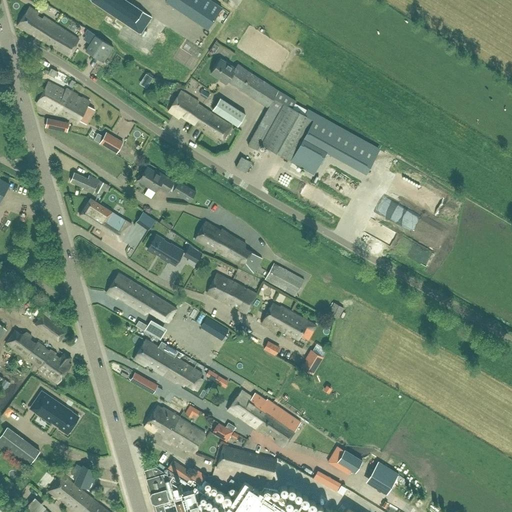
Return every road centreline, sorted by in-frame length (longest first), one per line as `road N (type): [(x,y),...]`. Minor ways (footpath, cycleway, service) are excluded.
road 1 (unclassified): [(511,341),(190,151),(43,52),(9,50)]
road 2 (tertiary): [(140,511),(9,50)]
